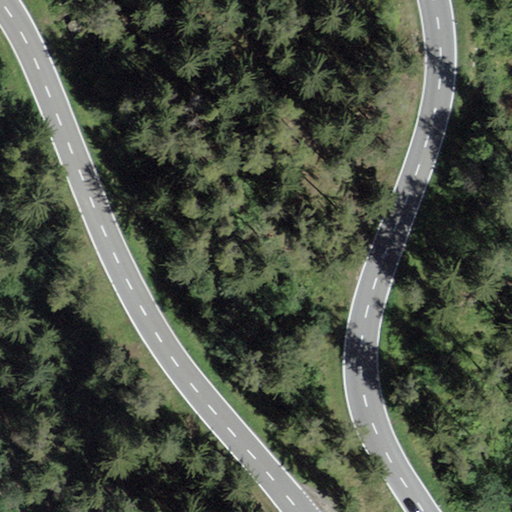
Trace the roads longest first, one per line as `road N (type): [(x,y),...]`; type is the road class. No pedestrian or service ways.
road 1 (tertiary): [(0,0),(152,327),(298,511)]
road 2 (tertiary): [(423,511),(383,446),(362,373),(368,307),(437,107),(432,0)]
